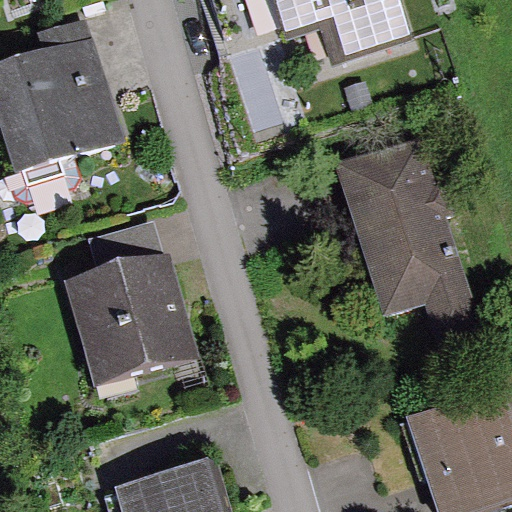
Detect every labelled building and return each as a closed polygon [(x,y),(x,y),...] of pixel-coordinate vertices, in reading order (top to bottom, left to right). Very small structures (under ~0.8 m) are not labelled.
[(414,45),(399,0),(201,0),(220,57),(283,37),(287,48),(324,37),(334,70),(414,45)] [(45,59),(0,73),(0,138),(13,180),(9,181),(16,203),(28,209),(77,193),(83,179),(78,163),(127,147),(87,23),(39,38),(45,59)] [(423,143),(336,171),(384,324),(426,311),(438,347),(482,333),(447,222),(456,219),(446,185),(437,188),(423,143)] [(100,276),(64,287),(94,394),(201,364),(171,259),(165,261),(155,226),(91,244),(100,276)] [(511,390),(405,425),(433,511),(494,511),(511,506),(511,390)] [(230,511),(217,467),(116,496),(120,511),(230,511)]
